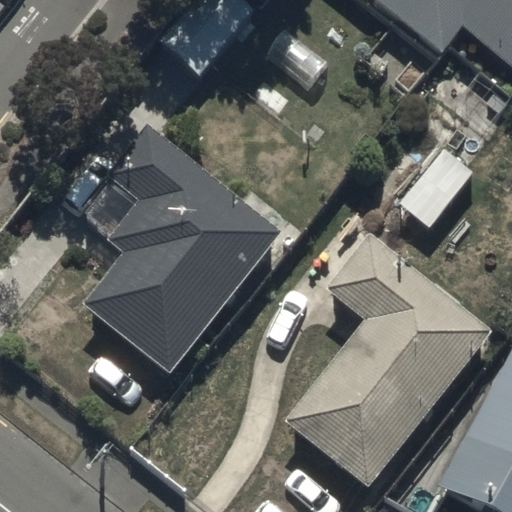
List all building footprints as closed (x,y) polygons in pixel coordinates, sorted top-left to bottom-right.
[(248,0),(191,0),(156,38),(200,79),(262,13),(248,0)] [(511,0),(374,0),(443,55),(464,29),(511,67),(511,0)] [(441,98),(371,179),(429,230),(476,176),(442,146),(465,119),(441,98)] [(126,253),(84,305),(172,375),(284,236),(149,127),(108,177),(134,199),(104,236),(126,253)] [(367,320),(284,421),(369,490),(495,335),(372,234),(327,288),(367,320)] [(511,511),(511,356),(441,487),(485,511),(484,511),(511,511)]
